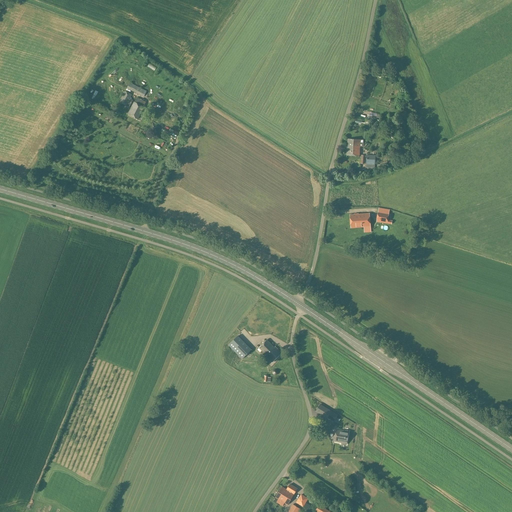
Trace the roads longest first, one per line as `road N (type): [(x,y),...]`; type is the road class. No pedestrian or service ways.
road 1 (primary): [(300,305),(198,249),(0,189)]
road 2 (unclassified): [(300,305),(375,0)]
road 3 (primary): [(511,449),(300,305)]
road 4 (unclassified): [(255,511),(309,431),(291,344),(300,305)]
